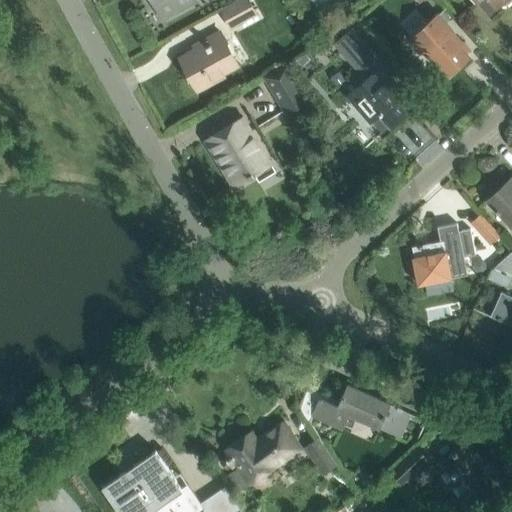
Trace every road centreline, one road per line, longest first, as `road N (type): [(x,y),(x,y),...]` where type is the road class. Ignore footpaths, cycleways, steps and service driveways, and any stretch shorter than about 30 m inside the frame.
road 1 (residential): [(230,295),(66,0)]
road 2 (residential): [(0,484),(230,295)]
road 3 (residential): [(319,306),(344,253),(511,101)]
road 4 (residential): [(511,390),(319,306)]
